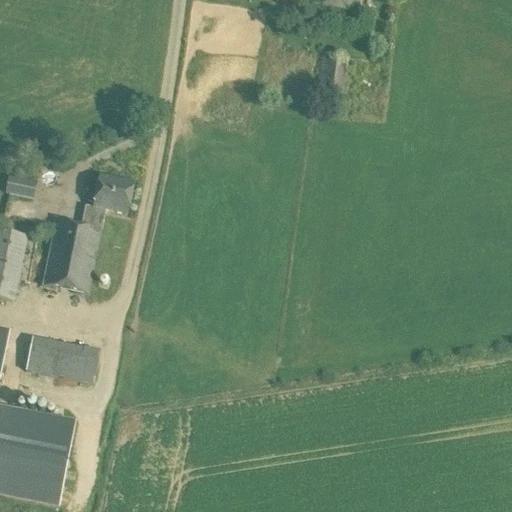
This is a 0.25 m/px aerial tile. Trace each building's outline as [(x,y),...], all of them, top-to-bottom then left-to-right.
[(312,0),(312,5),(356,13),(358,0),(312,0)] [(341,106),(348,61),(322,57),(315,101),(341,106)] [(33,201),(36,184),(8,179),(4,196),(33,201)] [(126,218),(132,186),(99,180),(93,211),(84,209),(80,230),(54,225),(42,288),(87,297),(103,214),(126,218)] [(0,301),(14,304),(27,239),(0,233),(0,301)] [(0,497),(55,508),(71,427),(0,414),(0,379),(9,332),(0,330),(0,497)] [(30,372),(96,382),(101,349),(34,340),(30,372)]
